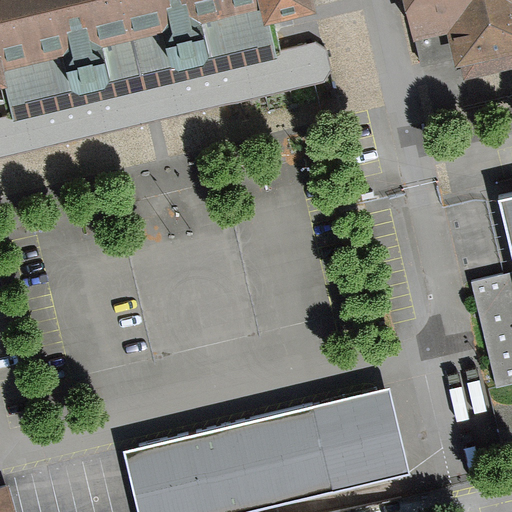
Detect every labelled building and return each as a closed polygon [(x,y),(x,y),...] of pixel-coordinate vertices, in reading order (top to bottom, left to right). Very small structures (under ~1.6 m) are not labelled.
[(0,0),(0,84),(2,84),(9,112),(0,114),(0,152),(320,79),(327,65),(323,47),(313,39),(278,48),(272,21),(313,11),(310,0),(0,0)] [(511,0),(408,0),(422,60),(458,52),(465,80),(511,68),(511,0)] [(128,129),(130,160),(182,157),(180,126),(128,129)] [(511,262),(511,274),(474,282),(496,384),(511,380),(511,193),(497,197),(511,262)] [(127,449),(142,511),(221,511),(412,465),(392,384),(127,449)] [(16,511),(10,487),(0,489),(0,511),(16,511)]
